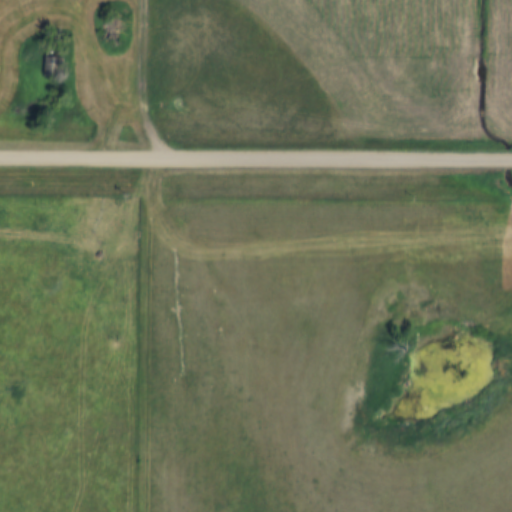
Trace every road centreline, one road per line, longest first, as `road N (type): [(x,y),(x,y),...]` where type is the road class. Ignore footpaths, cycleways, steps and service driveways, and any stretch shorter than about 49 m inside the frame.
road 1 (residential): [(0,156),(511,160)]
road 2 (track): [(144,157),(143,0)]
